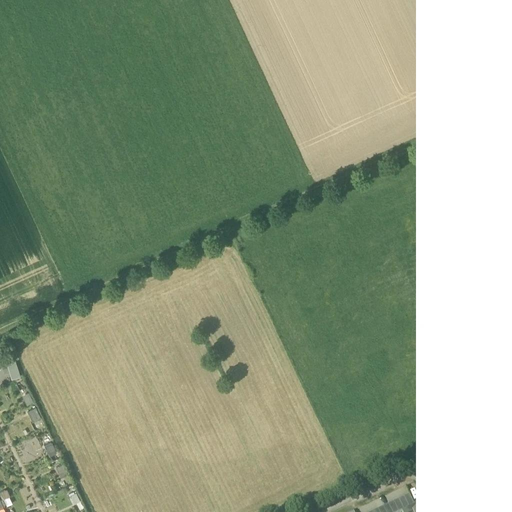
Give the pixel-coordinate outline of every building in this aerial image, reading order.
[(17,367),(8,369),(11,379),(20,377),(17,367)] [(28,393),(22,396),(27,404),(33,402),(28,393)] [(40,418),(35,408),(27,411),(29,415),(32,413),(35,420),(40,418)] [(51,443),(45,446),(47,450),(49,449),(52,454),(56,453),(51,443)] [(67,474),(62,464),(58,466),(63,476),(67,474)] [(410,497),(376,511),(402,511),(404,511),(414,507),(410,497)]
